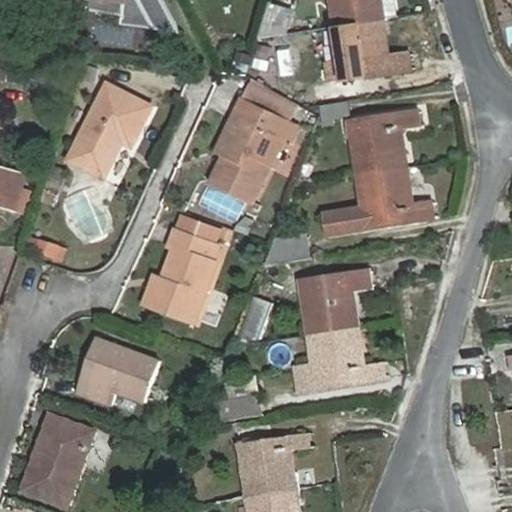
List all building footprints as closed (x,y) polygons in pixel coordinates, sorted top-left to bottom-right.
[(130,12),(130,0),(47,0),(47,4),(130,12)] [(315,0),(332,0),(337,31),(377,24),(374,9),(382,8),(380,0),(309,0),(310,1),(315,0)] [(277,38),(285,13),(272,9),(265,34),(277,38)] [(377,24),(337,31),(343,66),(327,68),(330,88),(353,84),(413,74),(411,59),(390,62),(387,39),(379,40),(377,24)] [(21,93),(75,99),(78,71),(24,65),(21,93)] [(356,98),(353,84),(330,88),(332,101),(356,98)] [(132,150),(150,112),(106,92),(70,167),(103,182),(121,145),(132,150)] [(259,203),(288,142),(296,127),(244,102),(236,117),(246,121),(229,156),(216,183),(259,203)] [(303,105),(292,115),(304,128),(315,119),(303,105)] [(221,151),(229,156),(246,121),(236,117),(221,151)] [(358,184),(398,178),(395,163),(404,162),(400,138),(418,134),(416,120),(343,131),(346,147),(353,146),(358,184)] [(296,127),(288,142),(297,146),(305,131),(296,127)] [(3,181),(22,187),(26,173),(7,167),(3,181)] [(51,168),(40,201),(53,205),(64,172),(51,168)] [(400,193),(398,178),(358,184),(366,238),(433,227),(430,211),(412,214),(408,192),(400,193)] [(0,205),(14,210),(22,187),(3,181),(0,188),(0,205)] [(174,273),(164,301),(204,316),(222,267),(216,264),(221,248),(182,233),(175,251),(181,253),(174,273)] [(30,235),(25,250),(62,263),(67,248),(30,235)] [(303,246),(271,251),(262,274),(307,268),(303,246)] [(158,299),(164,301),(174,273),(168,271),(158,299)] [(309,341),(349,335),(347,320),(353,319),(350,297),(370,294),(367,278),(301,289),(309,341)] [(260,346),(273,312),(255,305),(240,349),(260,346)] [(351,351),(349,335),(309,341),(313,372),(294,376),(297,398),(384,384),(382,369),(361,373),(358,350),(351,351)] [(146,403),(161,362),(98,338),(78,391),(113,405),(119,391),(146,403)] [(259,424),(257,405),(221,411),(223,429),(259,424)] [(66,505),(94,431),(54,416),(26,490),(66,505)] [(247,506),(288,499),(298,497),(295,482),(292,483),(289,459),(308,456),(306,441),(239,452),(247,506)] [(300,511),(298,497),(288,499),(247,506),(248,511),(300,511)]
